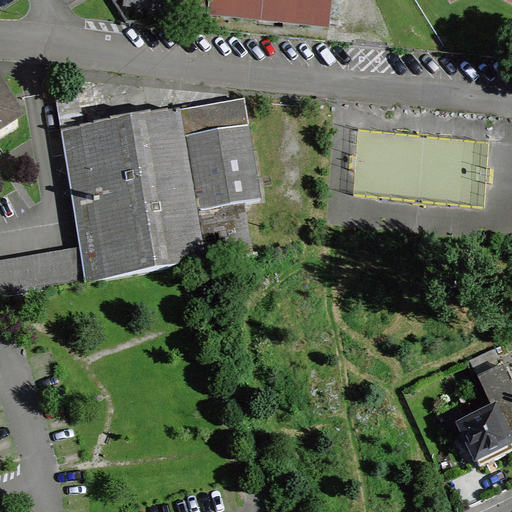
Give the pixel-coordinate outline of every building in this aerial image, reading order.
[(125,0),(126,5),(208,13),(209,0),(125,0)] [(209,0),(208,13),(329,26),(331,0),(209,0)] [(75,82),(53,85),(61,132),(83,129),(75,82)] [(0,136),(18,125),(0,97),(0,136)] [(85,283),(251,254),(245,220),(242,205),(261,202),(244,102),(83,129),(61,132),(79,248),(85,283)] [(263,218),(261,202),(242,205),(245,220),(263,218)] [(0,297),(85,283),(79,248),(0,260),(0,297)] [(511,451),(511,448),(510,443),(511,441),(511,385),(504,368),(479,380),(494,412),(461,428),(480,467),(511,451)]
